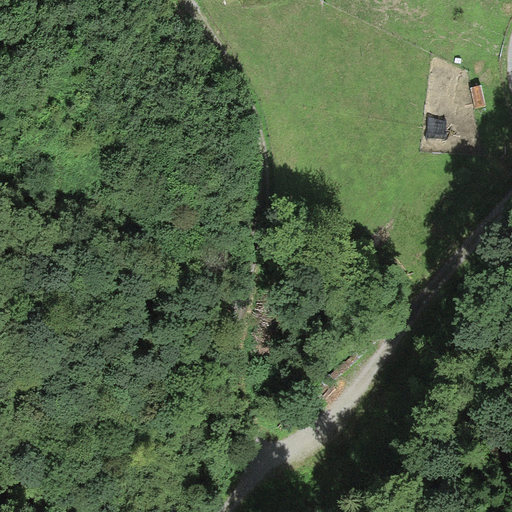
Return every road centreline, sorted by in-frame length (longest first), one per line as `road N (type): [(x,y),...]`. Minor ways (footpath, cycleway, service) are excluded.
road 1 (track): [(186,0),(251,109),(265,189),(232,338),(233,387),(268,460),(226,511)]
road 2 (residential): [(511,201),(346,395),(268,460)]
